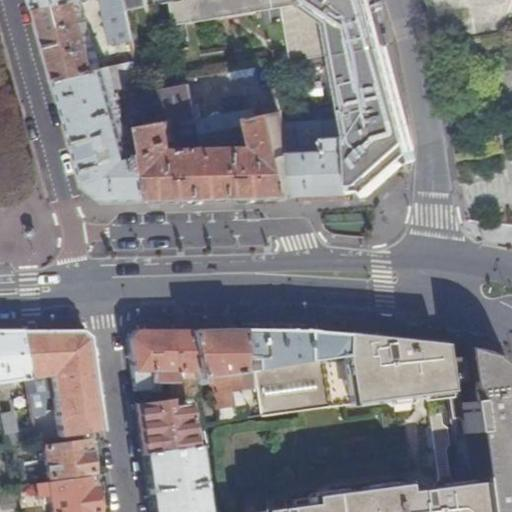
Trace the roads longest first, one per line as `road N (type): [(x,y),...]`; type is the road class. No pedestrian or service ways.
road 1 (residential): [(87,288),(9,0)]
road 2 (residential): [(433,260),(429,122),(400,0)]
road 3 (residential): [(87,288),(124,511)]
road 4 (tertiary): [(433,260),(259,265),(219,280)]
road 5 (tertiary): [(219,280),(257,291),(434,298)]
road 6 (motorway): [(469,0),(511,176)]
road 7 (tertiary): [(87,288),(219,280)]
